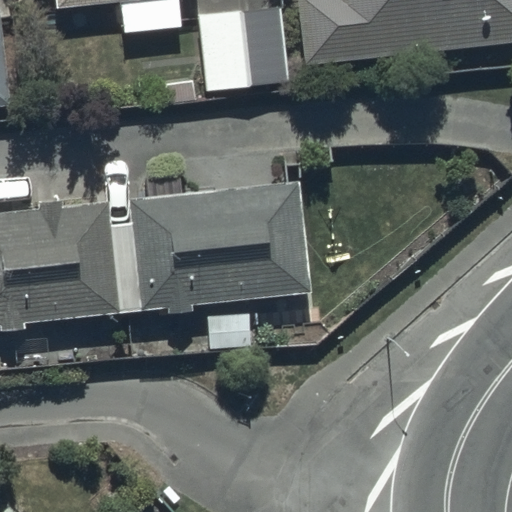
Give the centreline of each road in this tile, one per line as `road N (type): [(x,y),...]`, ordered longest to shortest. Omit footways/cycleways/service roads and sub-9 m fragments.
road 1 (residential): [(442,485),(155,407),(0,405)]
road 2 (residential): [(442,485),(462,428),(511,359)]
